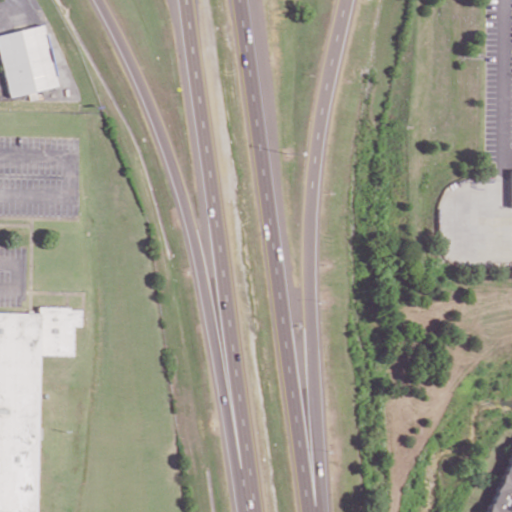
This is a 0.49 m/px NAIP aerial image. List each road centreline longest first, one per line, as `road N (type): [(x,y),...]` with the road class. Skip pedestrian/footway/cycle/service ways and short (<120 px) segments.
road 1 (motorway): [(98,0),(147,98),(183,198),(246,511)]
road 2 (motorway): [(309,511),(239,0)]
road 3 (motorway): [(184,0),(251,511)]
road 4 (motorway): [(319,511),(309,201),(344,0)]
